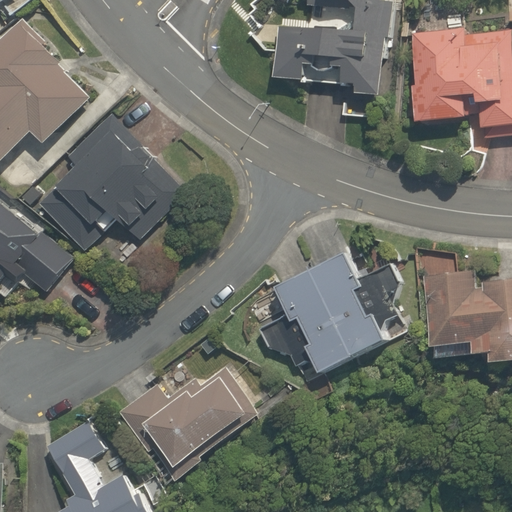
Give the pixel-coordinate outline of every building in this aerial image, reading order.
[(23,24),(46,7),(40,0),(0,0),(0,20),(13,11),(23,24)] [(379,90),(391,2),(378,0),(297,0),(294,23),(279,21),(271,75),(379,90)] [(57,149),(97,101),(30,22),(0,58),(0,159),(15,173),(45,138),(57,149)] [(511,29),(466,30),(466,23),(409,25),(412,115),(459,114),(459,94),(472,94),(473,125),(508,125),(508,132),(511,132),(511,29)] [(196,199),(111,110),(67,152),(84,169),(44,208),(90,256),(110,237),(115,242),(130,228),(147,246),(196,199)] [(0,192),(0,302),(3,305),(25,278),(55,304),(88,264),(0,192)] [(283,288),(294,315),(261,329),(271,354),(284,349),(296,377),(315,369),(324,391),(332,388),(408,355),(398,330),(409,325),(395,293),(406,288),(399,270),(376,279),(365,253),(283,288)] [(511,289),(495,293),(490,270),(462,275),(458,253),(426,259),(448,370),(494,361),(495,367),(511,364),(511,289)] [(174,396),(161,380),(126,407),(193,493),(280,425),(238,370),(208,393),(197,379),(174,396)] [(156,511),(92,419),(52,447),(89,499),(70,511),(156,511)] [(0,511),(16,511),(16,460),(0,460),(0,511)]
